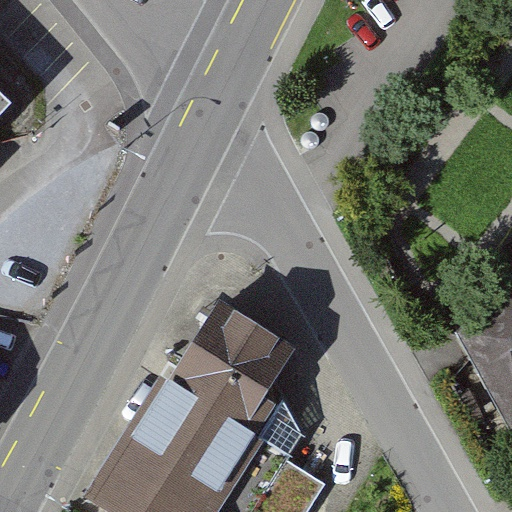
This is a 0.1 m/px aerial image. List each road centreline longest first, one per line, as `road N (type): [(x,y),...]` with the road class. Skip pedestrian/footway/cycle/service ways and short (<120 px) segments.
road 1 (residential): [(209,123),(337,305),(453,511)]
road 2 (secondary): [(3,511),(209,123)]
road 3 (residential): [(97,0),(209,123)]
road 4 (secondary): [(209,123),(269,0)]
